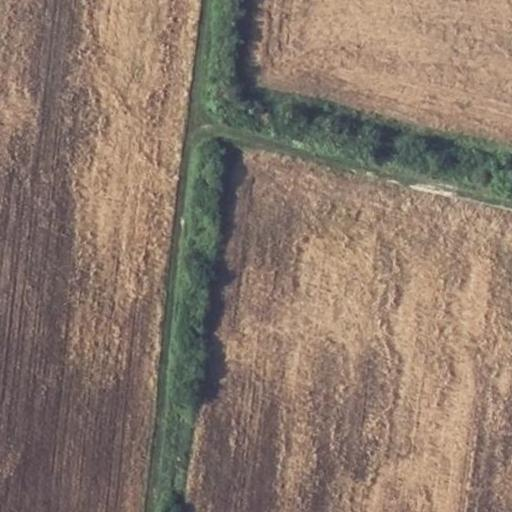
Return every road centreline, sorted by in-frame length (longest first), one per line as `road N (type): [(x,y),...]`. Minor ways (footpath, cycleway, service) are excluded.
road 1 (track): [(151,511),(208,0)]
road 2 (track): [(195,119),(511,195)]
